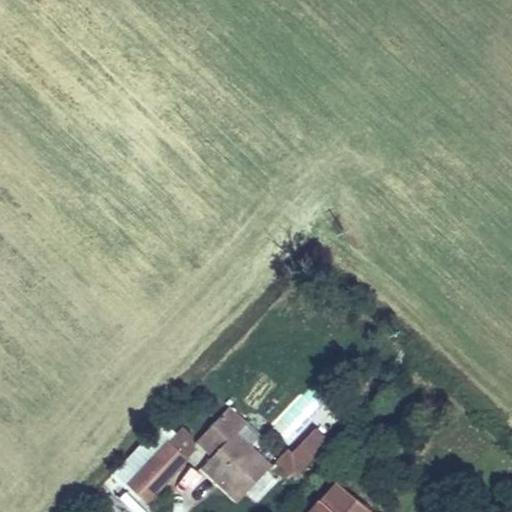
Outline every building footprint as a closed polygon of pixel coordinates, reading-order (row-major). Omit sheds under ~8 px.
[(217,474),(253,506),(284,474),(249,442),(257,433),(240,415),(208,448),(224,466),(217,474)] [(293,478),(331,440),(315,424),(277,462),(293,478)] [(181,450),(141,495),(160,511),(200,467),(181,450)] [(242,511),(246,511),(253,506),(217,474),(210,481),(242,511)] [(374,511),(343,487),(327,507),(326,506),(320,511),(374,511)]
